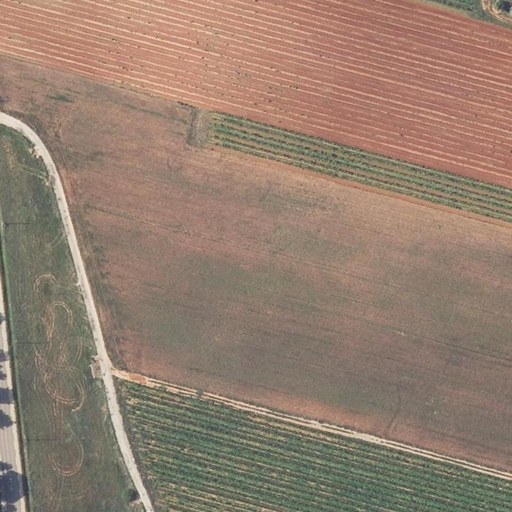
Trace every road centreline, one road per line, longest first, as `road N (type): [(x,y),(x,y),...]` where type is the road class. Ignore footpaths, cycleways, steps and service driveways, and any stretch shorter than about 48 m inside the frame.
road 1 (unclassified): [(0,122),(42,151),(55,183),(120,437),(149,511)]
road 2 (track): [(105,370),(511,476)]
road 3 (tertiary): [(0,382),(14,511)]
